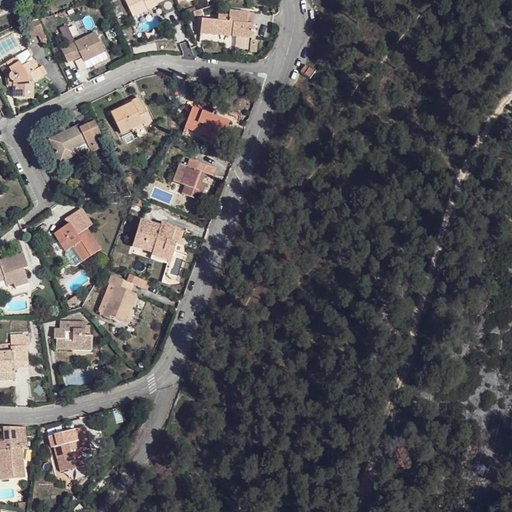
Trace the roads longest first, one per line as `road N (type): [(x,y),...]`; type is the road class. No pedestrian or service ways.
road 1 (residential): [(275,82),(166,374),(146,388),(48,414),(0,416)]
road 2 (track): [(356,511),(467,160),(511,93)]
road 3 (residential): [(275,82),(211,67),(142,66),(24,122),(16,140),(46,203)]
